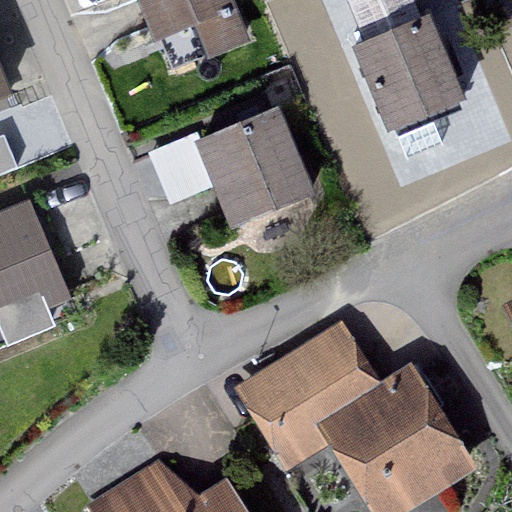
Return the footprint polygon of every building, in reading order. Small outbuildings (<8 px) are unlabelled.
[(217,21),(208,0),(131,0),(153,49),(217,21)] [(462,103),(427,23),(360,52),(394,133),(462,103)] [(299,205),(265,124),(200,152),(235,232),(299,205)] [(0,330),(50,309),(15,229),(0,235),(0,330)] [(390,511),(462,471),(412,383),(372,406),(338,347),(257,393),(298,465),(339,442),(379,511),(390,511)] [(230,511),(224,501),(205,511),(178,511),(159,480),(105,511),(230,511)]
